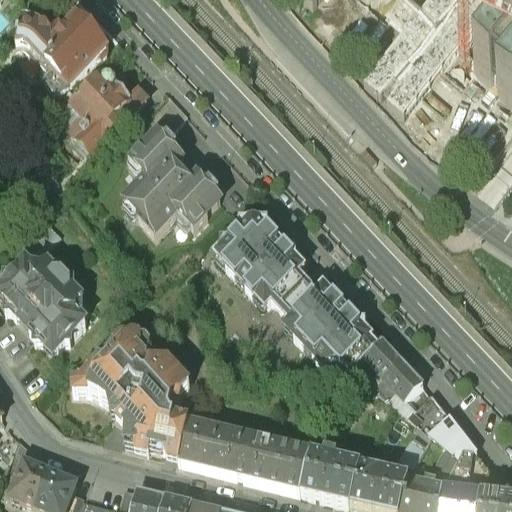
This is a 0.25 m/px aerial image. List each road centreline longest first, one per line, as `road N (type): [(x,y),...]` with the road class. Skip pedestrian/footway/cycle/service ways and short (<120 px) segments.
road 1 (residential): [(86,0),(318,250),(511,476)]
road 2 (primary): [(139,0),(511,397)]
road 3 (tertiary): [(511,236),(427,171),(265,0)]
road 4 (residential): [(0,379),(62,445),(300,511)]
